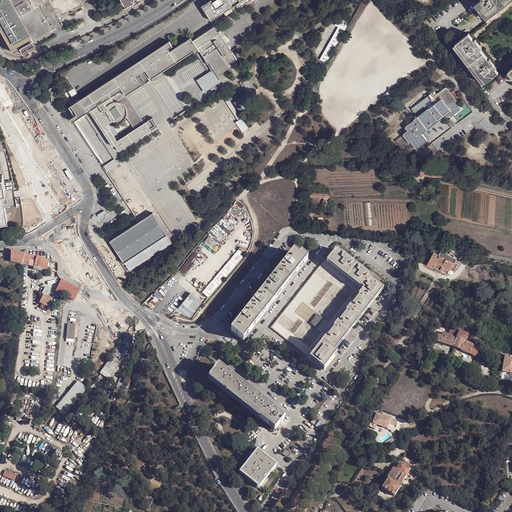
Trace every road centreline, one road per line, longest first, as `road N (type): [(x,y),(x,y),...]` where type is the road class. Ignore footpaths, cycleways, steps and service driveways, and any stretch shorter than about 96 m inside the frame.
road 1 (primary): [(382,0),(189,281),(96,511)]
road 2 (track): [(371,0),(322,86),(323,101),(300,115),(243,195),(255,243),(202,312)]
road 3 (tertiary): [(57,218),(112,313),(146,320),(159,333),(207,450),(243,511)]
road 4 (residential): [(0,88),(177,0)]
road 5 (unknown): [(277,94),(280,111),(193,193)]
